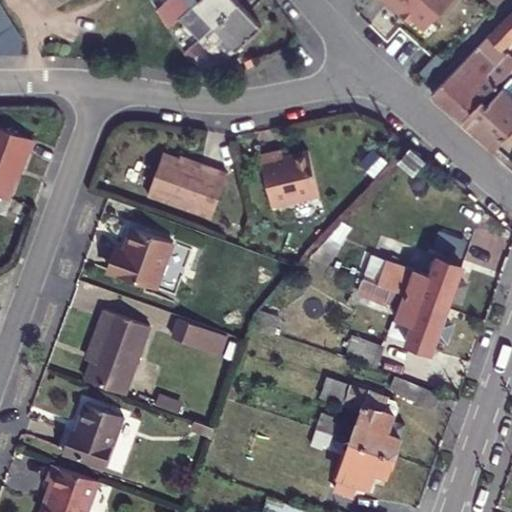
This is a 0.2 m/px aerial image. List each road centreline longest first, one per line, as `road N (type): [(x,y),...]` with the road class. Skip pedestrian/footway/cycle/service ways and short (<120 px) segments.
road 1 (residential): [(0,367),(101,90)]
road 2 (residential): [(101,90),(258,102),(374,72)]
road 3 (residential): [(511,193),(374,72)]
road 4 (residential): [(511,368),(456,511)]
